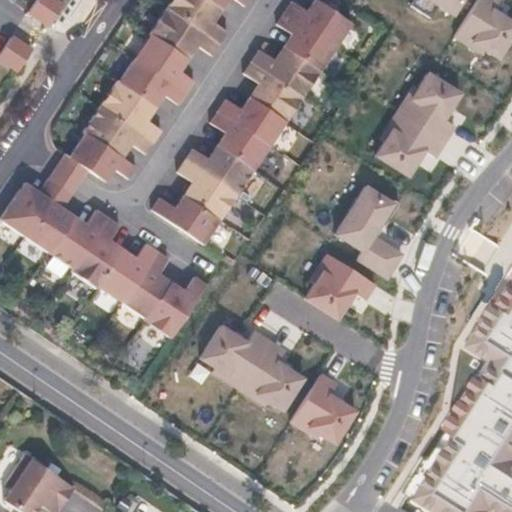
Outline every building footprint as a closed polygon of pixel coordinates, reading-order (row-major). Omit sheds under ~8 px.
[(67,7),(58,0),(37,0),(31,11),(56,27),(67,7)] [(206,0),(171,0),(165,10),(219,46),(227,34),(212,24),(206,20),(215,6),(206,0)] [(249,0),(206,0),(215,6),(219,0),(231,0),(244,8),(249,0)] [(228,0),(219,0),(215,6),(221,10),(228,0)] [(320,4),(314,0),(305,13),(311,17),(320,4)] [(414,0),(411,5),(430,16),(437,3),(453,12),(460,0),(414,0)] [(499,0),(477,0),(455,37),(498,63),(511,39),(511,19),(496,10),(499,0)] [(291,3),(283,15),(336,49),(351,25),(320,4),(311,17),(305,13),(291,3)] [(221,10),(215,6),(206,20),(212,24),(221,10)] [(219,46),(165,10),(148,36),(150,38),(181,59),(190,44),(196,48),(211,58),(219,46)] [(291,37),(297,41),(288,54),(318,75),(336,49),(283,15),(276,27),(291,37)] [(34,48),(9,34),(0,48),(0,59),(17,73),(34,48)] [(297,41),(291,37),(282,50),(288,54),(297,41)] [(181,59),(150,38),(134,62),(186,96),(194,84),(178,74),(173,71),(181,59)] [(196,48),(190,44),(181,59),(186,62),(196,48)] [(288,54),(282,50),(273,64),(279,68),(288,54)] [(258,54),(250,65),(302,99),(318,75),(288,54),(279,68),(273,64),(258,54)] [(186,62),(181,59),(173,71),(178,74),(186,62)] [(186,96),(134,62),(119,84),(150,105),(157,94),(162,97),(178,107),(186,96)] [(257,86),(263,90),(255,103),(285,124),(302,99),(250,65),(243,76),(257,86)] [(448,142),(457,127),(447,121),(463,95),(426,73),(417,87),(412,84),(395,111),(448,142)] [(119,84),(117,83),(99,109),(153,145),(161,134),(146,123),(140,120),(150,105),(119,84)] [(263,90),(257,86),(248,99),(255,103),(263,90)] [(162,97),(157,94),(150,105),(155,109),(162,97)] [(255,103),(248,99),(239,113),(245,117),(255,103)] [(225,103),(217,114),(269,148),(285,124),(255,103),(245,117),(239,113),(225,103)] [(155,109),(150,105),(140,120),(146,123),(155,109)] [(153,145),(99,109),(82,135),(84,136),(115,157),(124,143),(130,147),(145,157),(153,145)] [(448,142),(395,111),(378,138),(384,142),(375,156),(411,177),(425,151),(438,159),(448,142)] [(225,136),(231,140),(221,154),(252,174),(269,148),(217,114),(210,126),(225,136)] [(115,157),(84,136),(67,160),(87,173),(99,181),(107,169),(113,172),(128,183),(135,171),(120,161),(115,157)] [(231,140),(225,136),(215,149),(221,154),(231,140)] [(130,147),(124,143),(115,157),(120,161),(130,147)] [(221,154),(215,149),(207,163),(213,167),(221,154)] [(191,153),(184,164),(236,198),(252,174),(221,154),(213,167),(207,163),(191,153)] [(55,171),(48,181),(60,189),(71,197),(78,186),(87,173),(67,160),(64,158),(55,171)] [(192,185),(198,189),(189,202),(220,222),(236,198),(184,164),(176,175),(192,185)] [(113,172),(107,169),(99,181),(104,185),(113,172)] [(34,202),(20,192),(0,221),(0,223),(25,240),(60,189),(48,181),(38,196),(34,202)] [(399,204),(364,183),(331,236),(359,253),(354,261),(387,281),(403,254),(373,235),(380,223),(385,226),(399,204)] [(198,189),(192,185),(183,198),(189,202),(198,189)] [(24,186),(20,192),(34,202),(38,196),(24,186)] [(71,197),(60,189),(25,240),(49,256),(70,226),(57,217),(61,211),(71,197)] [(189,202),(183,198),(175,211),(181,215),(189,202)] [(159,201),(151,213),(202,248),(220,222),(189,202),(181,215),(175,211),(159,201)] [(61,211),(57,217),(70,226),(74,220),(61,211)] [(81,234),(70,226),(49,256),(73,273),(108,221),(96,213),(86,228),(81,234)] [(74,220),(70,226),(81,234),(86,228),(74,220)] [(119,229),(108,221),(73,273),(71,275),(96,291),(97,289),(118,259),(106,250),(110,244),(119,229)] [(110,244),(106,250),(118,259),(123,253),(110,244)] [(131,267),(118,259),(97,289),(122,306),(157,255),(145,246),(136,261),(131,267)] [(123,253),(118,259),(131,267),(136,261),(123,253)] [(355,296),(365,303),(376,286),(326,253),(308,281),(314,285),(304,300),(338,322),(355,296)] [(169,263),(157,255),(122,306),(147,323),(168,292),(155,283),(159,277),(169,263)] [(159,277),(155,283),(168,292),(172,286),(159,277)] [(181,301),(168,292),(147,323),(146,325),(171,342),(207,288),(195,280),(185,295),(181,301)] [(407,511),(511,511),(511,282),(473,344),(494,360),(399,507),(407,511)] [(172,286),(168,292),(181,301),(185,295),(172,286)] [(241,390),(272,341),(256,332),(250,341),(222,323),(198,361),(241,390)] [(283,417),(307,378),(282,362),(288,352),(272,341),(241,390),(283,417)] [(332,395),(340,381),(324,372),(292,424),(337,452),(361,412),(332,395)] [(3,491),(9,494),(0,507),(8,511),(36,511),(37,511),(41,511),(44,507),(51,511),(59,511),(71,494),(23,461),(3,491)]
